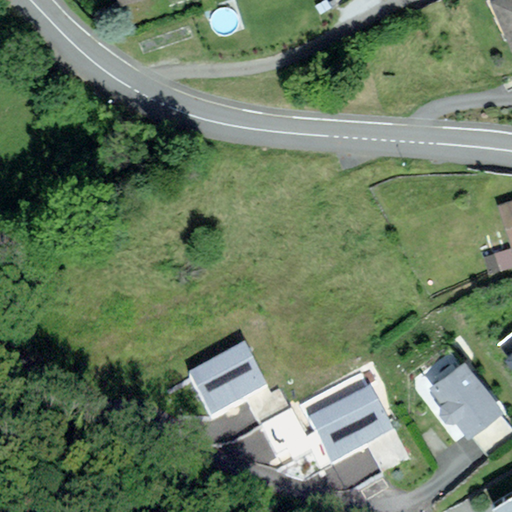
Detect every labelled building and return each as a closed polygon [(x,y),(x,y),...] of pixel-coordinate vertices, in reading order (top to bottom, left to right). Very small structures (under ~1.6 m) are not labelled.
[(511,0),(504,0),(495,4),(511,41),(511,0)] [(511,202),(502,206),(511,236),(511,202)] [(511,267),(511,251),(488,258),(493,273),(511,267)] [(511,325),(500,333),(506,343),(511,339),(511,325)] [(266,385),(245,345),(191,373),(212,413),(266,385)] [(502,414),(465,365),(434,388),(447,406),(442,410),(453,425),(456,423),(469,439),(502,414)] [(391,428),(371,388),(314,418),(334,457),(391,428)] [(290,409),(279,390),(250,405),(261,424),(290,409)] [(305,435),(290,409),(261,424),(276,451),(305,435)] [(511,438),(511,430),(504,420),(476,441),(489,457),(511,438)] [(338,459),(348,480),(382,464),(372,443),(338,459)] [(511,511),(511,501),(495,511),(511,511)]
